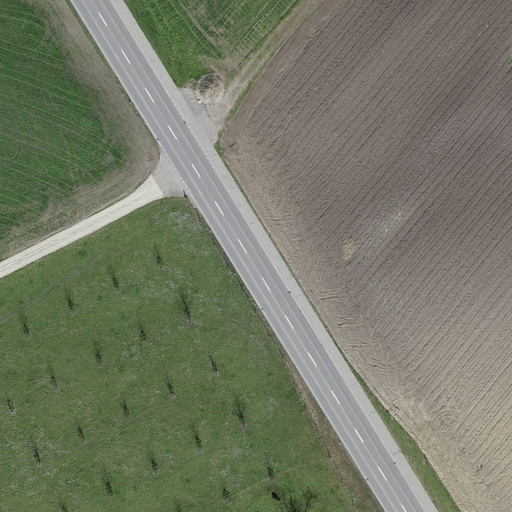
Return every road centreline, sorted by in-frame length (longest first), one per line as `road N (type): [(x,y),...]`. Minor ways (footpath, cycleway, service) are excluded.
road 1 (secondary): [(406,511),(91,0)]
road 2 (track): [(0,270),(151,193),(311,0)]
